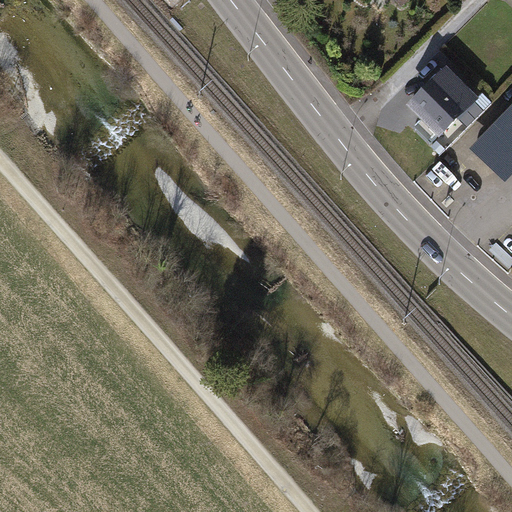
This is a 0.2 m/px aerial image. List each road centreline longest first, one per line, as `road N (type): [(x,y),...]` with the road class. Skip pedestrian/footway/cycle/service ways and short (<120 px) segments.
road 1 (track): [(86,0),(511,479)]
road 2 (track): [(310,511),(0,162)]
road 3 (primary): [(511,315),(441,255),(228,0)]
